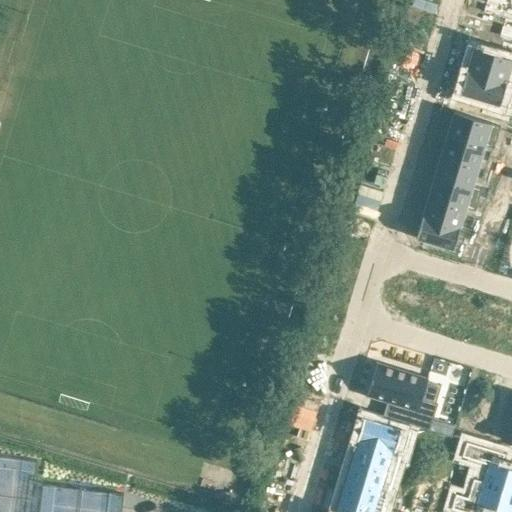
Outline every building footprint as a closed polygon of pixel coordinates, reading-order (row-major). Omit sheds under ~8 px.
[(511,0),(486,0),(482,12),(504,19),(499,36),(511,39),(511,0)] [(473,47),(466,70),(507,82),(507,81),(511,66),(511,44),(502,41),(498,54),(473,47)] [(466,70),(459,93),(484,100),(480,113),(508,122),(511,108),(509,107),(511,95),(511,82),(507,81),(507,82),(466,70)] [(454,111),(447,133),(485,144),(484,145),(494,148),(501,126),(454,111)] [(447,133),(441,154),(478,165),(484,145),(485,144),(447,133)] [(441,154),(435,174),(472,186),(473,185),(478,165),(441,154)] [(435,174),(428,195),(466,206),(466,207),(475,210),(482,188),(473,185),(472,186),(435,174)] [(428,195),(422,216),(460,227),(466,207),(466,206),(428,195)] [(511,197),(507,196),(503,208),(511,210),(511,206),(511,197)] [(422,216),(416,237),(453,249),(460,227),(422,216)] [(498,226),(494,238),(502,240),(505,229),(498,226)] [(494,238),(491,249),(498,252),(502,240),(494,238)] [(376,360),(365,396),(367,397),(367,396),(387,402),(383,415),(430,429),(433,418),(438,403),(436,403),(441,385),(427,381),(429,376),(427,376),(427,377),(377,362),(378,361),(376,360)] [(483,422),(476,444),(505,453),(508,441),(511,442),(511,405),(505,429),(483,422)] [(364,416),(357,438),(401,451),(401,452),(403,453),(410,430),(364,416)] [(439,420),(436,431),(452,436),(455,425),(439,420)] [(357,438),(351,456),(396,470),(401,452),(401,451),(357,438)] [(466,441),(462,456),(488,463),(482,481),(482,482),(511,490),(511,468),(501,465),(505,453),(476,444),(466,441)] [(433,448),(429,460),(437,462),(441,451),(433,448)] [(351,456),(346,475),(381,485),(381,486),(390,489),(396,470),(351,456)] [(429,460),(426,472),(433,474),(437,462),(429,460)] [(346,475),(340,493),(376,504),(376,503),(381,486),(381,485),(346,475)] [(455,493),(451,508),(464,511),(492,511),(493,508),(508,511),(511,511),(511,490),(482,482),(482,481),(473,478),(467,497),(455,493)] [(422,485),(418,497),(426,499),(429,487),(422,485)] [(340,493),(335,511),(336,511),(383,511),(385,506),(376,503),(376,504),(340,493)] [(418,497),(415,508),(422,511),(426,499),(418,497)]
